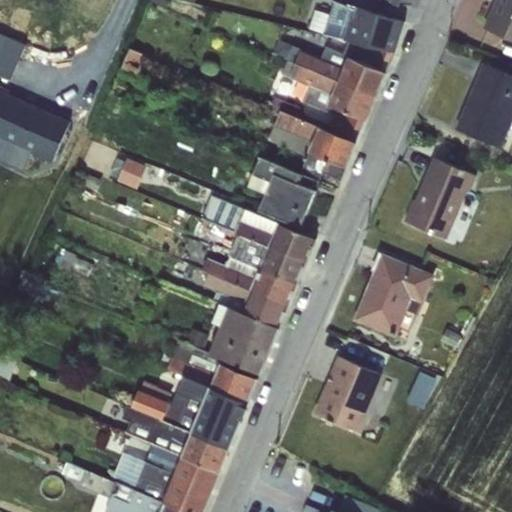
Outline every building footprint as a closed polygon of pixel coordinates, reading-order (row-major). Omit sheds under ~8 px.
[(511,0),(495,0),(484,27),(511,38),(511,0)] [(295,61),(376,96),(386,72),(407,21),(360,5),(353,18),(337,15),(335,16),(332,35),(345,40),(342,51),(304,41),(295,61)] [(376,96),(295,61),(288,58),(282,73),(307,85),(303,101),(332,113),(332,115),(326,128),(357,141),(376,96)] [(455,128),(502,148),(511,129),(511,73),(483,62),(455,128)] [(299,172),(300,174),(318,181),(322,174),(341,181),(357,141),(326,128),(298,116),(299,106),(274,96),(270,104),(281,110),(268,138),(268,140),(306,156),(299,172)] [(132,154),(122,176),(140,184),(149,161),(132,154)] [(300,174),(299,172),(261,156),(248,185),(265,194),(259,210),(300,227),(316,191),(296,181),(300,174)] [(476,176),(435,157),(406,220),(446,240),(476,176)] [(211,222),(307,261),(317,238),(241,206),(237,216),(207,203),(205,207),(201,216),(211,222)] [(452,232),(466,238),(475,216),(462,210),(452,232)] [(307,261),(211,222),(205,236),(232,247),(230,250),(229,254),(298,284),(307,261)] [(380,252),(354,319),(395,336),(407,310),(419,314),(435,274),(380,252)] [(209,272),(289,306),(298,284),(229,254),(226,260),(215,256),(209,272)] [(228,307),(280,327),(289,306),(209,272),(201,291),(214,296),(212,300),(228,307)] [(209,351),(222,357),(261,372),(280,327),(228,307),(227,309),(215,337),(209,351)] [(183,375),(213,387),(248,402),(258,378),(221,362),(222,357),(209,351),(215,337),(193,328),(187,342),(179,338),(176,345),(170,342),(168,345),(160,366),(183,375)] [(383,375),(338,356),(314,413),(359,431),(383,375)] [(133,406),(230,447),(240,421),(205,406),(213,387),(183,375),(177,393),(144,379),(141,387),(133,406)] [(154,444),(220,470),(230,447),(133,406),(126,422),(149,431),(145,440),(154,444)] [(136,489),(189,511),(202,511),(220,470),(154,444),(147,460),(124,451),(114,476),(137,486),(136,489)] [(189,511),(136,489),(66,461),(60,476),(111,497),(105,511),(189,511)]
